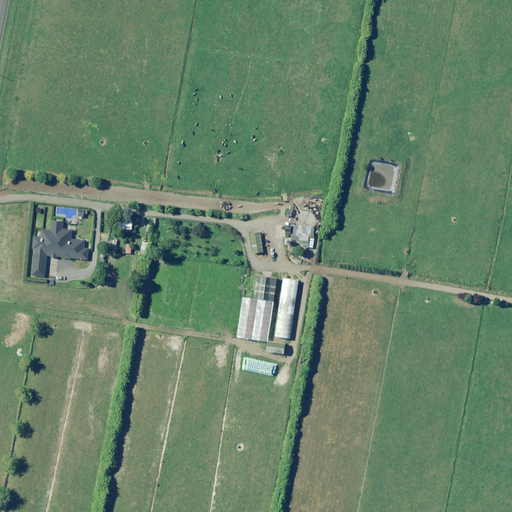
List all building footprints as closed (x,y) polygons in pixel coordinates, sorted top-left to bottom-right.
[(64,222),(52,221),(52,230),(42,229),(41,237),(34,236),(32,249),(35,249),(32,276),(45,277),(47,257),(88,260),(89,249),(84,248),(85,241),(72,239),(73,230),(63,229),(64,222)] [(292,240),(296,241),(301,247),(314,247),(314,236),(314,227),(286,226),(286,233),(292,233),(292,240)] [(264,253),(260,233),(251,235),(254,254),(264,253)] [(131,244),(121,244),(121,254),(131,254),(131,244)] [(277,280),(257,277),(254,299),(243,298),(237,337),(268,342),(277,280)] [(299,281),(284,279),(275,337),(291,339),(299,281)] [(285,344),(268,342),(267,352),(284,354),(285,344)]
